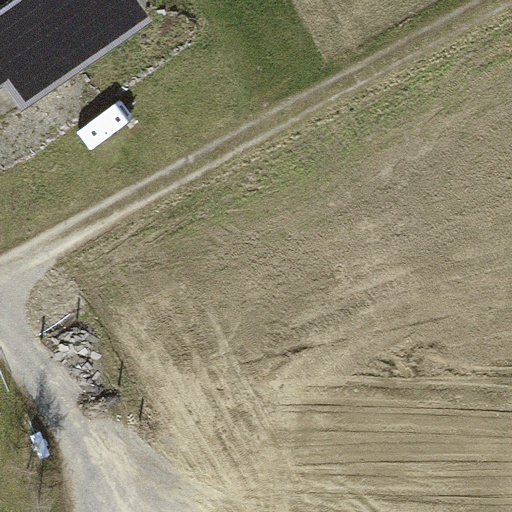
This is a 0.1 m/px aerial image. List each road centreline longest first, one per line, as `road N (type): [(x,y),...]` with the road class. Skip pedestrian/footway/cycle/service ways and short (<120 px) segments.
road 1 (track): [(0,275),(509,0)]
road 2 (track): [(0,333),(108,511)]
